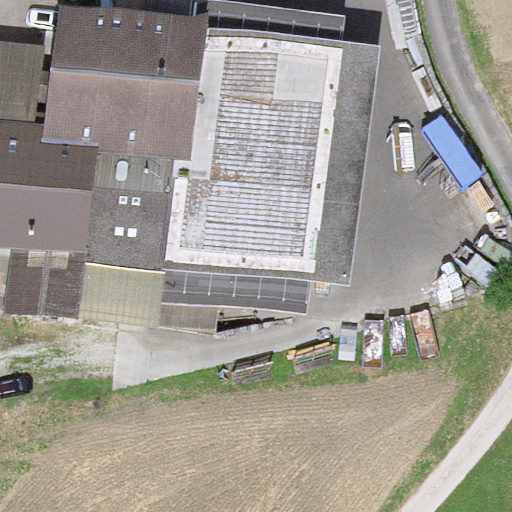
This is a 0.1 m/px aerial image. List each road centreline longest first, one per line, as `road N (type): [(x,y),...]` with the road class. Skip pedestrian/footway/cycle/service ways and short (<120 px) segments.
road 1 (track): [(511,184),(458,82),(429,0)]
road 2 (track): [(408,511),(511,381)]
